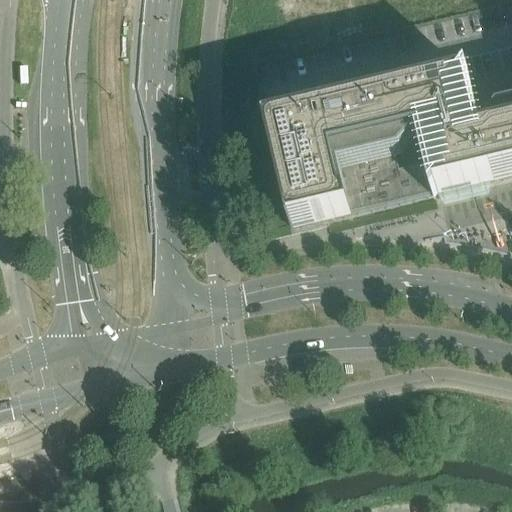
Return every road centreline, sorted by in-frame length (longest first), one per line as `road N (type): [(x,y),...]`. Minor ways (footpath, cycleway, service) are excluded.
road 1 (tertiary): [(171,376),(398,340),(511,360)]
road 2 (tertiary): [(70,0),(63,145),(75,281)]
road 3 (tertiary): [(511,310),(404,287),(239,309)]
road 4 (tertiary): [(167,274),(153,103),(158,0)]
road 5 (tertiary): [(0,412),(171,376)]
